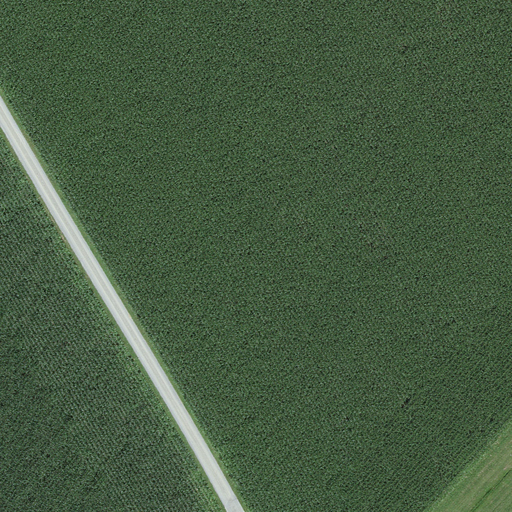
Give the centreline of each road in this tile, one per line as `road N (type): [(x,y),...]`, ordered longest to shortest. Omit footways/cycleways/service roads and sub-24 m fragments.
road 1 (unclassified): [(163,387),(0,103)]
road 2 (residential): [(234,511),(163,387)]
